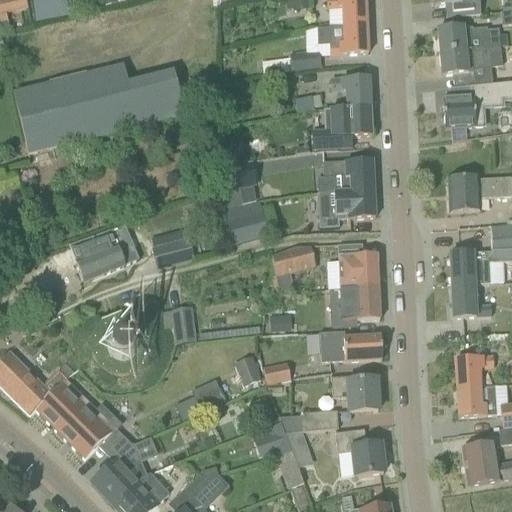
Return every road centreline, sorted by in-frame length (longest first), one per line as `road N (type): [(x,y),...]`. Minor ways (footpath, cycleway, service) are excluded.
road 1 (residential): [(417,511),(390,0)]
road 2 (unknown): [(0,345),(179,270),(258,249),(402,236)]
road 3 (track): [(212,0),(49,46)]
